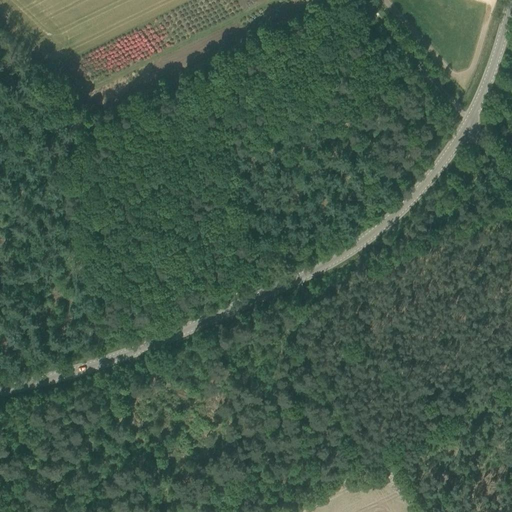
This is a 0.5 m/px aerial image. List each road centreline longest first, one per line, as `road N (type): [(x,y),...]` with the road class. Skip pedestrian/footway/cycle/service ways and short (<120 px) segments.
road 1 (tertiary): [(0,391),(86,368),(332,260),(407,203),(464,130)]
road 2 (track): [(511,463),(453,416),(297,511)]
road 3 (track): [(464,130),(357,0)]
road 4 (tertiary): [(464,130),(510,0)]
